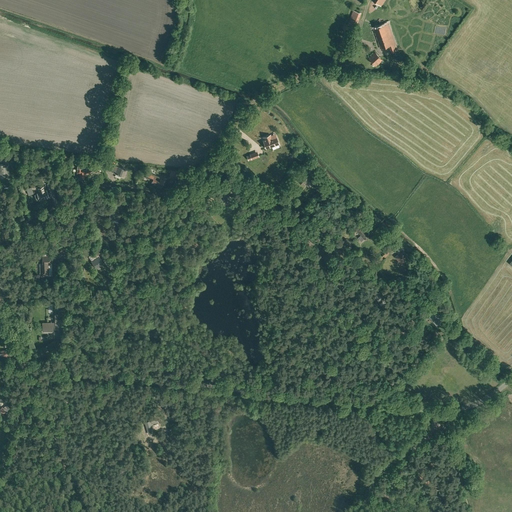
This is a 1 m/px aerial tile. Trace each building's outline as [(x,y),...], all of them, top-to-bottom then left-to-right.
[(374,29),(380,48),(389,45),(392,52),(398,50),(389,23),(374,29)] [(377,66),(383,60),(375,52),(369,58),(377,66)] [(276,136),(271,138),(270,135),(263,137),(265,140),(264,141),(266,148),(279,144),(276,136)] [(87,166),(82,166),(82,161),(77,161),(77,173),(81,173),(80,177),(86,177),(86,173),(90,173),(90,169),(87,169),(87,166)] [(0,175),(0,176),(9,175),(8,166),(6,166),(6,164),(0,164),(0,175)] [(124,178),(125,177),(127,170),(113,165),(111,169),(117,171),(116,174),(122,176),(121,177),(124,178)] [(181,171),(170,170),(169,177),(180,178),(181,171)] [(146,177),(153,180),(151,183),(161,187),(164,179),(148,172),(146,177)] [(309,172),(299,182),(302,185),(307,179),(313,185),(320,177),(316,173),(314,175),(313,173),(312,174),(309,172)] [(31,187),(25,189),(27,195),(34,193),(31,187)] [(46,190),(44,191),(43,187),(38,188),(40,192),(37,193),(40,200),(48,197),(46,190)] [(224,191),(216,198),(220,202),(223,198),(227,202),(231,199),(224,191)] [(108,219),(112,221),(113,221),(114,219),(119,221),(121,214),(111,211),(108,219)] [(371,234),(364,226),(363,224),(362,225),(359,222),(353,227),(356,230),(357,229),(362,235),(359,237),(361,241),(365,239),(371,234)] [(316,232),(314,234),(315,235),(313,238),(317,241),(319,238),(320,238),(325,232),(324,231),(319,228),(316,232)] [(346,238),(339,244),(344,250),(351,244),(346,238)] [(402,247),(397,251),(399,254),(396,257),(402,263),(409,257),(403,251),(405,249),(402,247)] [(99,249),(91,254),(95,259),(92,262),(96,268),(103,263),(98,255),(101,252),(99,249)] [(40,275),(49,274),(48,263),(50,263),(50,255),(47,255),(47,252),(42,252),(42,263),(40,263),(40,275)] [(380,303),(384,300),(383,297),(387,294),(384,289),(374,295),(376,298),(377,298),(380,303)] [(61,311),(61,315),(55,315),(55,326),(64,325),(63,311),(61,311)] [(436,311),(429,317),(436,326),(444,319),(436,311)] [(54,326),(43,326),(43,331),(48,331),(48,337),(54,337),(54,331),(55,331),(55,329),(54,329),(54,326)] [(145,422),(149,432),(154,430),(151,424),(157,421),(155,417),(145,422)]
